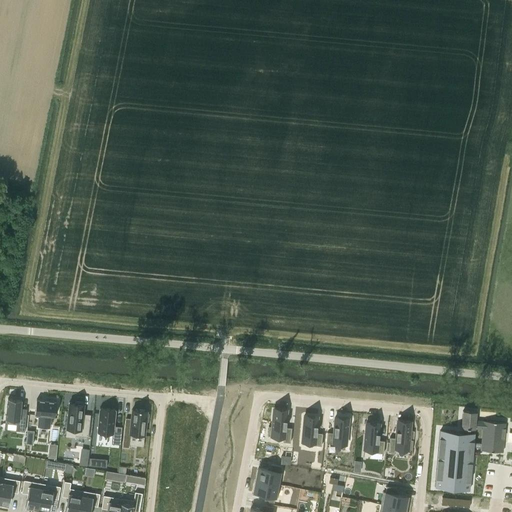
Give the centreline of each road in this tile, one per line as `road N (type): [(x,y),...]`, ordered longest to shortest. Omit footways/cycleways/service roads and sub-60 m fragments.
road 1 (unclassified): [(0,327),(511,376)]
road 2 (residential): [(418,511),(426,414),(264,396),(236,511)]
road 3 (residential): [(0,380),(161,397),(149,511)]
